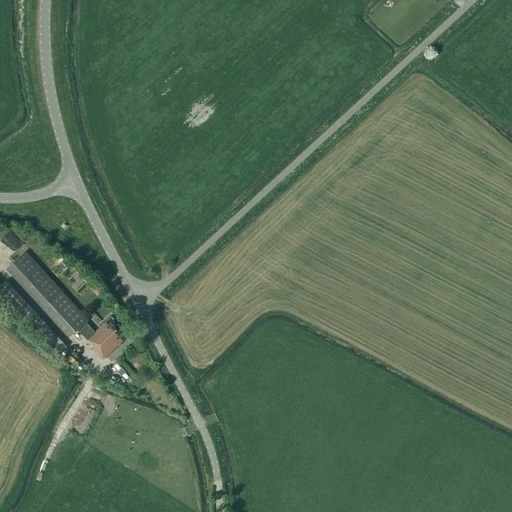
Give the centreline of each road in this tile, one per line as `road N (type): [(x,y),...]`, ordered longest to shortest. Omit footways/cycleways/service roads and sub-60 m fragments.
road 1 (unclassified): [(140,311),(474,0)]
road 2 (unclassified): [(140,311),(210,440),(219,511)]
road 3 (tertiary): [(75,182),(48,86),(43,0)]
road 4 (unclassified): [(140,311),(75,182)]
